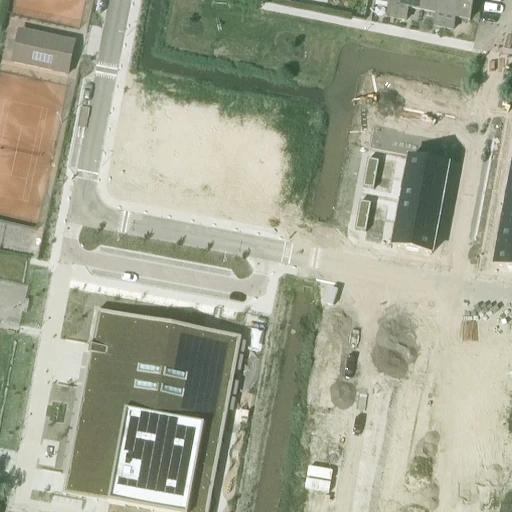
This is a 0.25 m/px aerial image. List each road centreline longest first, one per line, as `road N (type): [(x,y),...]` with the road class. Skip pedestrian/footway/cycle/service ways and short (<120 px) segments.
road 1 (residential): [(80,211),(448,286)]
road 2 (residential): [(411,511),(448,286)]
road 3 (residential): [(80,211),(120,0)]
road 4 (residential): [(448,286),(475,136)]
